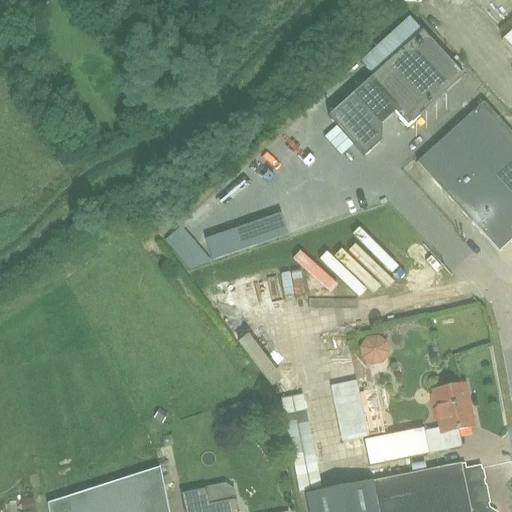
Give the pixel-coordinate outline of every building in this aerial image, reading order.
[(0,0),(7,11),(22,1),(21,0),(0,0)] [(372,77),(371,78),(352,96),(380,126),(393,114),(407,129),(411,124),(458,83),(463,78),(422,33),(411,20),(360,64),(372,77)] [(511,31),(501,42),(511,54),(511,31)] [(511,241),(511,136),(491,113),(482,104),(415,165),(497,255),(511,241)] [(403,201),(383,214),(394,230),(414,218),(403,201)] [(412,229),(425,244),(434,236),(422,221),(412,229)] [(387,246),(383,256),(403,265),(408,255),(387,246)] [(301,262),(305,283),(327,278),(323,258),(301,262)] [(363,260),(352,279),(376,292),(387,273),(363,260)] [(275,266),(276,287),(287,287),(298,286),(297,265),(275,266)] [(316,328),(321,371),(345,368),(339,324),(316,328)] [(237,336),(269,381),(280,373),(248,328),(237,336)] [(358,330),(358,357),(379,357),(379,330),(358,330)] [(336,443),(363,438),(354,381),(327,386),(336,443)] [(427,454),(448,451),(444,433),(471,428),(463,385),(431,391),(438,429),(423,432),(427,454)] [(275,391),(278,407),(301,403),(298,387),(275,391)] [(384,434),(379,413),(363,416),(367,437),(384,434)] [(279,420),(293,483),(317,477),(303,414),(279,420)] [(428,455),(427,454),(423,432),(422,429),(363,441),(368,467),(428,455)] [(489,511),(480,466),(460,470),(459,464),(370,481),(370,482),(305,495),(307,511),(489,511)] [(48,511),(167,511),(159,469),(47,505),(48,511)] [(236,511),(234,501),(235,501),(233,493),(233,491),(224,485),(180,495),(183,511),(236,511)]
